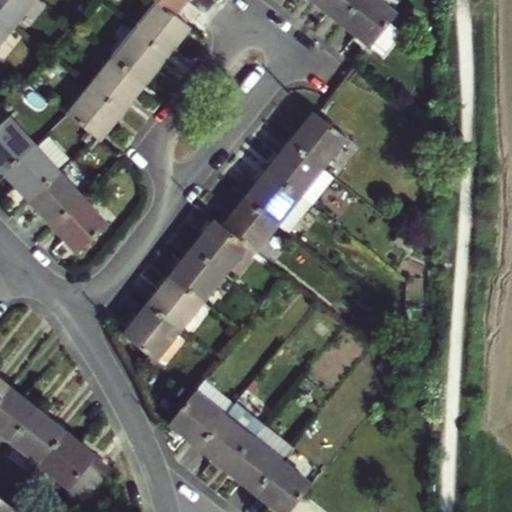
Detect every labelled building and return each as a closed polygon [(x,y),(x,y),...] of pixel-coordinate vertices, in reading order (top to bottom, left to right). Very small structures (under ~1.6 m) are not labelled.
[(35,0),(0,0),(0,12),(16,25),(35,0)] [(192,28),(176,13),(159,0),(136,29),(169,55),(192,28)] [(186,0),(158,0),(159,0),(176,13),(186,0)] [(315,0),(342,22),(360,0),(315,0)] [(382,0),(360,0),(342,22),(383,55),(403,31),(391,22),(398,13),(382,0)] [(0,44),(16,25),(0,12),(0,44)] [(169,55),(136,29),(113,57),(146,84),(169,55)] [(146,84),(113,57),(90,85),(124,111),(146,84)] [(407,84),(395,76),(386,88),(397,97),(407,84)] [(90,85),(67,113),(96,137),(100,140),(124,111),(90,85)] [(314,111),(290,141),(323,167),(347,137),(314,111)] [(3,121),(0,117),(0,167),(3,171),(34,143),(9,116),(3,121)] [(300,196),(323,167),(290,141),(267,169),(300,196)] [(28,199),(59,170),(34,143),(3,171),(28,199)] [(312,205),(334,176),(323,167),(300,196),(312,205)] [(278,224),(300,196),(267,169),(245,198),(278,224)] [(28,199),(52,225),(84,197),(59,170),(28,199)] [(110,225),(84,197),(52,225),(78,254),(110,225)] [(278,224),(245,198),(222,226),(246,246),(255,253),(278,224)] [(224,274),(246,246),(222,226),(213,220),(191,248),(224,274)] [(169,276),(202,303),(224,274),(191,248),(169,276)] [(180,330),(202,303),(169,276),(147,304),(180,330)] [(180,330),(147,304),(123,333),(156,360),(180,330)] [(0,397),(10,386),(0,377),(0,397)] [(0,432),(11,441),(37,408),(10,386),(0,397),(0,432)] [(199,447),(225,414),(195,390),(169,423),(199,447)] [(235,402),(225,414),(199,447),(227,469),(263,424),(235,402)] [(11,441),(39,464),(66,431),(37,408),(11,441)] [(263,424),(227,469),(255,491),(280,459),(292,444),(265,422),(263,424)] [(112,468),(66,431),(39,464),(69,487),(63,494),(80,507),(112,468)] [(280,459),(255,491),(281,511),(288,511),(312,483),(280,459)] [(0,495),(0,511),(5,511),(12,505),(8,502),(0,495)]
